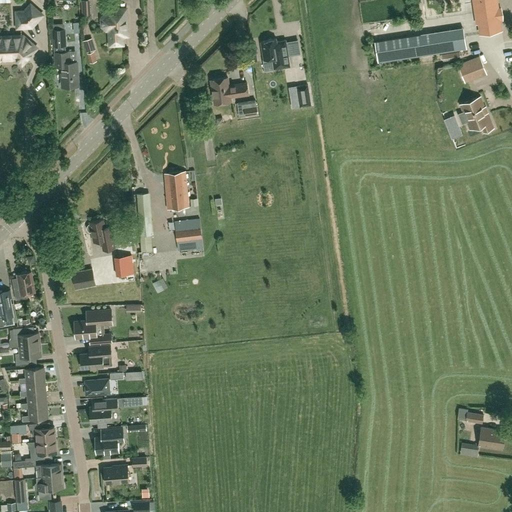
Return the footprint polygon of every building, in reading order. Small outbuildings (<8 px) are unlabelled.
[(93,0),(83,0),(84,0),(84,14),(94,13),(93,0)] [(475,0),(480,33),(501,30),(501,29),(500,30),(498,18),(501,18),(499,10),(497,10),(495,0),(475,0)] [(31,26),(40,16),(39,13),(32,7),(29,7),(25,12),(19,13),(17,15),(17,25),(19,27),(31,26)] [(123,36),(128,36),(126,9),(111,10),(112,13),(106,14),(102,18),(102,26),(106,30),(109,30),(110,45),(123,44),(123,36)] [(54,53),(55,53),(66,52),(66,46),(67,46),(66,29),(52,29),(53,47),(54,47),(54,53)] [(466,49),(463,29),(375,42),(377,62),(466,49)] [(26,59),(35,50),(35,47),(30,43),(27,43),(20,37),(0,37),(0,59),(1,58),(2,60),(8,60),(10,58),(15,58),(19,61),(22,61),(24,59),(26,59)] [(86,52),(96,49),(92,38),(83,40),(86,52)] [(290,68),(286,42),(277,43),(276,40),(261,43),(264,62),(273,60),(274,70),(290,68)] [(499,49),(491,52),(494,62),(503,59),(499,49)] [(459,51),(441,54),(441,59),(460,56),(459,51)] [(62,86),(78,85),(77,62),(69,62),(68,52),(66,52),(55,53),(56,66),(61,66),(62,86)] [(97,61),(94,52),(88,54),(91,63),(97,61)] [(463,76),(485,67),(481,57),(459,66),(463,76)] [(230,97),(247,94),(245,82),(227,85),(226,77),(210,80),(213,104),(231,101),(230,97)] [(299,97),(291,98),(293,108),(311,105),(308,85),(297,86),(299,97)] [(480,97),(460,105),(464,114),(466,113),(468,119),(466,119),(470,129),(481,124),(484,131),(493,128),(487,113),(486,113),(480,97)] [(258,114),(257,106),(244,108),(245,116),(258,114)] [(215,112),(204,114),(206,126),(216,125),(215,112)] [(164,173),(168,208),(189,206),(185,171),(164,173)] [(151,235),(153,235),(149,192),(137,193),(142,251),(152,250),(151,235)] [(200,218),(175,221),(178,251),(203,248),(200,218)] [(90,222),(90,224),(88,225),(86,228),(87,230),(89,232),(92,233),(94,241),(101,240),(103,250),(115,248),(112,230),(111,225),(104,227),(103,219),(90,222)] [(117,276),(134,273),(131,252),(124,253),(124,254),(114,255),(117,276)] [(92,269),(72,272),(75,288),(95,284),(92,269)] [(19,283),(13,284),(16,300),(27,298),(26,293),(34,291),(31,272),(28,272),(26,271),(22,272),(20,273),(17,274),(19,283)] [(159,279),(152,283),(158,292),(164,289),(159,279)] [(10,289),(1,291),(0,291),(0,311),(0,312),(1,317),(1,318),(2,318),(3,325),(15,323),(10,298),(12,298),(10,289)] [(112,323),(111,309),(86,311),(87,320),(74,321),(76,337),(89,336),(90,343),(99,342),(99,335),(96,335),(95,325),(112,323)] [(33,326),(13,328),(14,340),(18,340),(19,346),(39,344),(38,332),(34,333),(33,326)] [(111,334),(99,334),(99,335),(99,342),(111,341),(111,334)] [(41,356),(39,344),(19,346),(20,353),(15,353),(16,365),(37,363),(36,356),(41,356)] [(89,353),(80,353),(81,368),(103,366),(102,357),(111,356),(110,345),(98,346),(89,347),(89,353)] [(26,377),(19,378),(19,382),(45,380),(44,367),(25,368),(26,377)] [(86,394),(109,393),(108,379),(85,380),(86,394)] [(45,380),(19,382),(19,383),(26,383),(27,390),(20,390),(20,395),(46,393),(45,380)] [(46,393),(20,395),(20,396),(27,395),(28,402),(21,403),(21,408),(47,406),(46,393)] [(93,407),(90,407),(91,422),(111,420),(111,412),(118,411),(117,406),(117,398),(102,399),(92,400),(93,407)] [(29,415),(22,416),(22,421),(30,420),(30,419),(48,418),(47,406),(21,408),(21,409),(28,408),(29,415)] [(465,420),(469,421),(482,423),(483,414),(466,411),(465,420)] [(32,435),(37,435),(37,441),(55,439),(54,427),(42,428),(41,423),(29,424),(29,430),(32,429),(32,435)] [(12,433),(20,433),(27,432),(27,424),(10,425),(11,433),(12,433)] [(502,448),(505,432),(493,430),(493,428),(481,427),(479,445),(502,448)] [(123,435),(123,428),(101,429),(101,437),(95,437),(96,452),(118,450),(118,442),(124,441),(123,435)] [(44,453),(56,452),(55,439),(37,441),(38,447),(33,447),(34,453),(31,454),(32,459),(44,458),(44,453)] [(31,442),(16,443),(16,454),(32,453),(31,442)] [(146,456),(132,458),(133,466),(147,464),(146,456)] [(36,470),(36,477),(62,475),(61,463),(35,465),(36,470)] [(127,464),(117,465),(117,466),(104,467),(105,483),(128,481),(127,464)] [(15,479),(23,478),(22,467),(14,468),(15,479)] [(35,489),(39,489),(39,499),(51,498),(50,488),(63,487),(62,475),(36,477),(37,482),(36,482),(34,484),(35,489)] [(26,500),(24,482),(29,482),(29,480),(31,479),(31,478),(23,478),(15,479),(17,500),(26,500)] [(150,511),(149,501),(135,502),(136,511),(150,511)] [(7,503),(8,511),(7,511),(16,511),(16,502),(7,503)]
